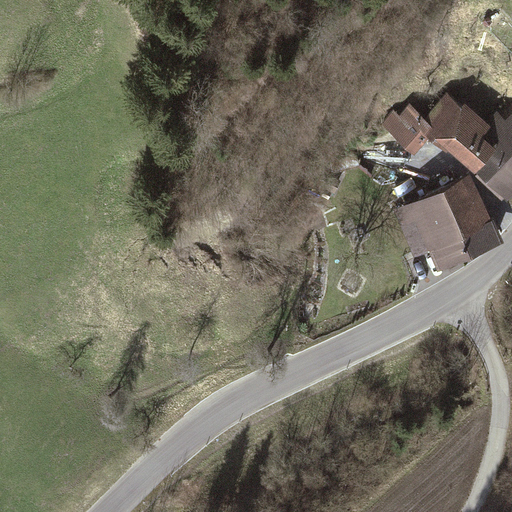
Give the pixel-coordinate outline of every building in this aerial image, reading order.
[(434,132),(471,168),(495,144),(480,128),(488,120),(451,83),(421,113),(412,103),(401,115),(393,107),(378,122),(411,155),(434,132)] [(497,111),(488,120),(480,128),(495,144),(471,168),(504,201),(511,192),(511,105),(502,116),(497,111)] [(199,134),(168,153),(175,163),(205,145),(199,134)] [(339,179),(324,172),(318,186),(334,192),(339,179)] [(468,175),(393,208),(414,256),(427,250),(435,267),(496,241),(468,175)]
